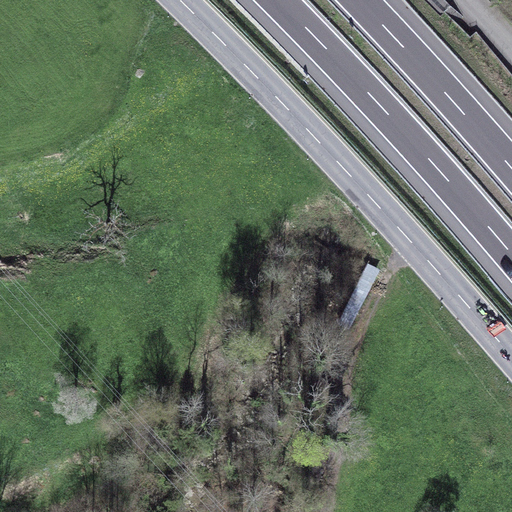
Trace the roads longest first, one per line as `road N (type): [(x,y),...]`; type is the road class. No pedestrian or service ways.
road 1 (primary): [(178,0),(511,357)]
road 2 (motorway): [(278,0),(511,254)]
road 3 (motorway): [(511,168),(357,0)]
